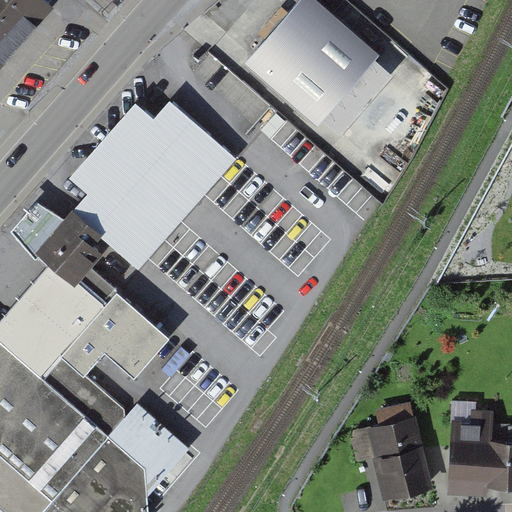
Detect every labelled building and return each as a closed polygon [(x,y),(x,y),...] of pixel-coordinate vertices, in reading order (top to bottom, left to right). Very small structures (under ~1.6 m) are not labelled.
[(0,0),(0,66),(55,5),(48,0),(0,0)] [(379,42),(326,0),(298,0),(252,58),(320,113),(379,42)] [(101,234),(136,267),(235,158),(168,99),(153,117),(138,100),(70,175),(88,192),(70,213),(43,190),(13,225),(50,256),(0,315),(0,504),(9,511),(148,511),(200,451),(136,399),(127,409),(60,352),(115,287),(88,265),(100,252),(92,244),(101,234)] [(414,410),(368,422),(387,493),(433,482),(414,410)] [(496,417),(455,416),(454,486),(490,487),(490,478),(511,478),(511,430),(495,430),(496,417)]
